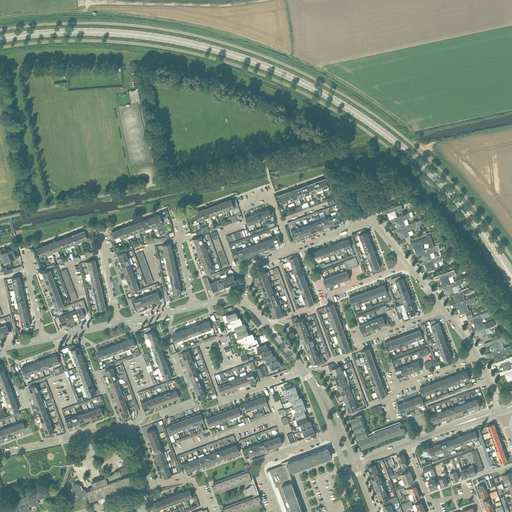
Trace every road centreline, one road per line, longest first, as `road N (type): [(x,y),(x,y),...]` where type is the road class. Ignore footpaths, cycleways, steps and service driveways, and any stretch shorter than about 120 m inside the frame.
road 1 (primary): [(81,31),(221,51),(301,81),(379,129)]
road 2 (residential): [(150,483),(131,432),(119,426),(0,452)]
road 3 (primary): [(138,31),(310,36)]
road 4 (track): [(147,171),(150,185),(0,219)]
road 5 (primary): [(301,26),(138,31)]
road 6 (primary): [(379,129),(450,193),(488,241)]
road 7 (residential): [(405,263),(370,223),(290,249)]
road 8 (primary): [(392,39),(511,41)]
road 9 (residential): [(480,511),(467,496),(429,500),(408,443)]
